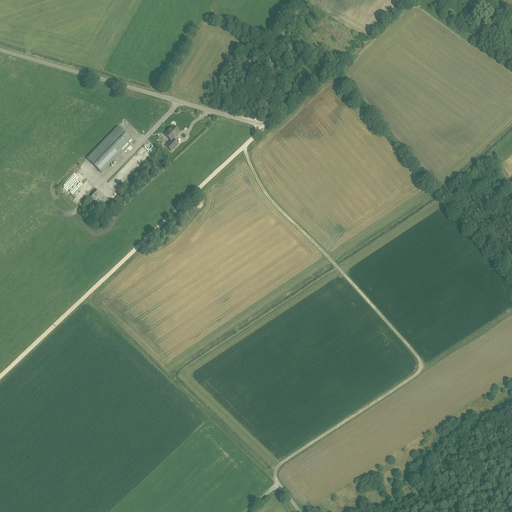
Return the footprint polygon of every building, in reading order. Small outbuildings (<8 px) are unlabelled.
[(133,142),(117,127),(86,159),(101,173),(121,153),(122,153),(133,142)] [(174,127),(171,130),(169,130),(168,131),(168,132),(165,135),(172,142),(166,147),(172,153),(179,145),(174,140),(180,133),(174,127)] [(150,142),(143,146),(145,150),(153,146),(150,142)] [(128,177),(140,165),(135,159),(122,171),(128,177)] [(113,186),(124,176),(121,172),(110,183),(113,186)] [(70,199),(78,205),(84,195),(79,191),(77,193),(75,192),(70,199)] [(109,202),(98,191),(91,199),(102,209),(109,202)]
